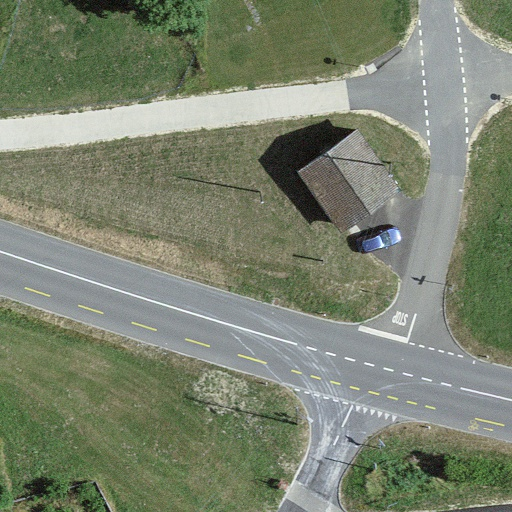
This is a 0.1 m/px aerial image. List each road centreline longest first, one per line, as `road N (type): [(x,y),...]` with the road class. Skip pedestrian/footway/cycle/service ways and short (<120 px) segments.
road 1 (track): [(0,126),(351,93),(454,71),(511,72)]
road 2 (secondary): [(0,249),(385,368)]
road 3 (residential): [(444,0),(459,109),(454,179),(413,320),(385,368)]
road 4 (residential): [(385,368),(349,414),(308,511)]
road 5 (secondary): [(385,368),(511,398)]
